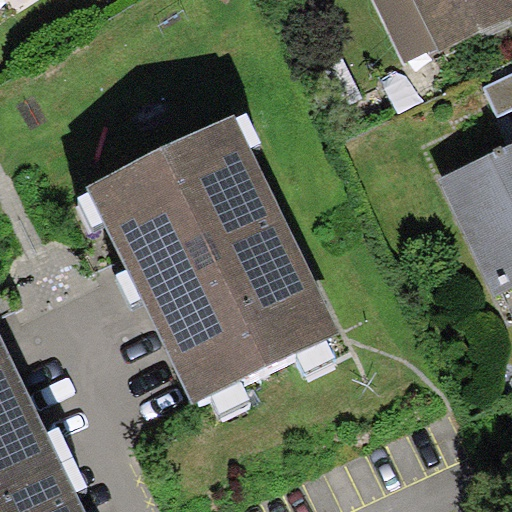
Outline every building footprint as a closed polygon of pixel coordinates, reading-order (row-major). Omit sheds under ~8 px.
[(375,0),(407,63),(436,48),(440,57),(511,21),(511,9),(507,0),(375,0)] [(511,78),(485,90),(496,115),(511,108),(511,78)] [(339,343),(237,124),(91,192),(194,411),(339,343)] [(511,150),(441,186),(497,298),(511,290),(511,150)] [(81,511),(0,346),(0,511),(81,511)]
